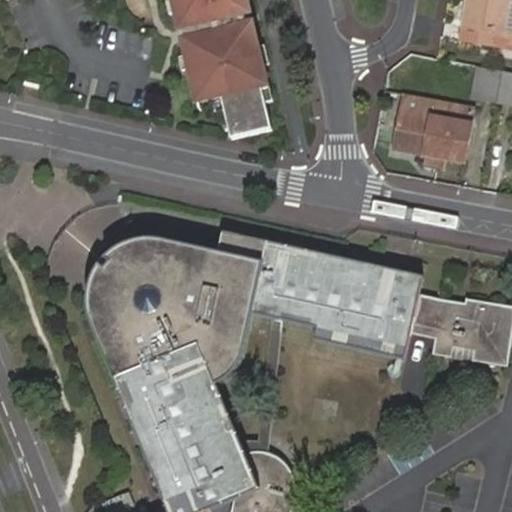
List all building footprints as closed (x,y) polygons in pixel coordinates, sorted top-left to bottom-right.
[(176,0),(200,104),(224,99),(234,140),(274,131),(261,73),(265,72),(255,29),(241,32),(238,19),(252,16),(247,0),(176,0)] [(469,0),(465,29),(485,34),(482,47),(511,53),(511,40),(504,38),(511,0),(469,0)] [(485,34),(465,29),(462,43),(482,47),(485,34)] [(475,99),(498,103),(505,72),(481,68),(475,99)] [(511,73),(505,72),(498,103),(511,105),(511,73)] [(407,96),(404,112),(471,125),(474,110),(407,96)] [(471,125),(404,112),(397,149),(428,155),(446,159),(465,162),(471,125)] [(446,159),(428,155),(426,164),(444,167),(446,159)] [(378,286),(382,267),(227,233),(222,254),(159,241),(141,242),(127,247),(119,251),(115,256),(112,257),(101,270),(95,281),(91,291),(91,295),(90,309),(91,314),(91,321),(94,326),(136,430),(148,425),(168,473),(163,475),(178,511),(213,511),(188,449),(203,443),(207,454),(215,451),(219,462),(225,460),(229,471),(237,468),(242,480),(235,482),(239,493),(234,511),(296,511),(300,496),(298,478),(293,469),(290,465),(282,459),(278,457),(270,453),(255,453),(246,455),(220,389),(233,378),(242,366),(245,359),(249,345),(255,317),(319,330),(316,341),(406,361),(413,333),(438,337),(436,353),(454,356),(456,347),(475,351),(474,360),(510,366),(511,355),(511,305),(469,298),(468,302),(421,295),(378,286)] [(425,277),(382,267),(378,286),(421,295),(425,277)] [(148,425),(136,430),(169,511),(178,511),(163,475),(168,473),(148,425)]
